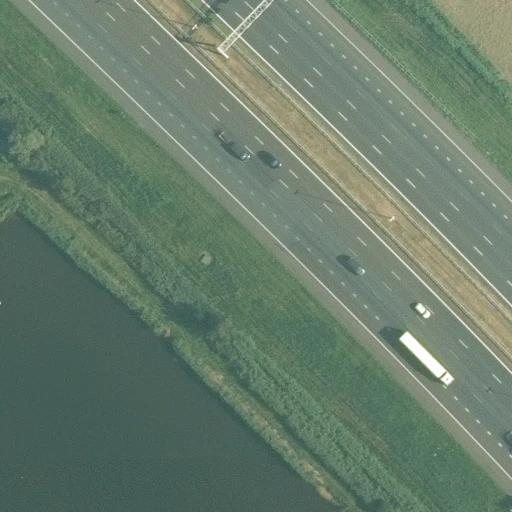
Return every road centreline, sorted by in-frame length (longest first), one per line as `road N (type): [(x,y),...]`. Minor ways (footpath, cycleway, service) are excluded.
road 1 (motorway): [(91,0),(511,416)]
road 2 (motorway): [(511,268),(240,0)]
